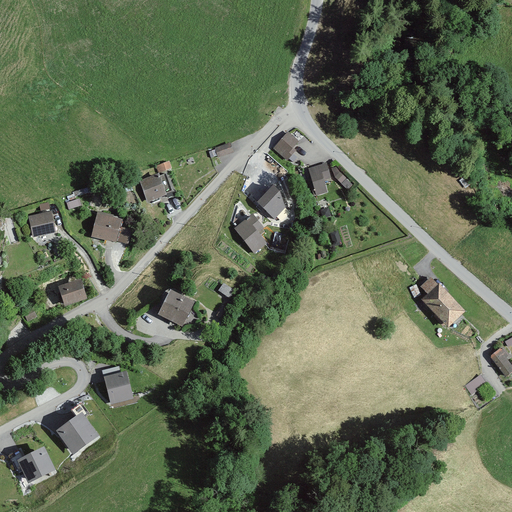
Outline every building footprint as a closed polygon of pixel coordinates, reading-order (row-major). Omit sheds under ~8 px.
[(298,141),(288,133),(275,148),(287,159),(295,150),(292,148),(298,141)] [(230,142),(215,147),(218,156),(233,150),(230,142)] [(326,165),(310,169),(317,194),(327,191),(323,179),(329,177),(326,165)] [(163,172),(136,182),(143,202),(170,192),(163,172)] [(279,192),(274,187),(260,202),(275,216),(284,207),(279,192)] [(50,214),(31,217),(35,235),(53,231),(50,214)] [(124,220),(98,214),(92,238),(118,244),(124,220)] [(253,216),(237,228),(254,251),(265,242),(257,232),(262,228),(253,216)] [(430,294),(424,299),(448,325),(463,311),(432,279),(423,287),(430,294)] [(80,280),(61,287),(67,304),(86,297),(80,280)] [(193,302),(172,291),(160,314),(182,324),(193,302)] [(501,349),(492,356),(506,375),(511,370),(511,366),(505,358),(507,356),(501,349)] [(132,398),(125,374),(105,379),(111,403),(132,398)] [(486,384),(480,376),(466,386),(472,394),(486,384)] [(97,436),(81,415),(59,431),(74,452),(97,436)] [(53,470),(43,449),(20,461),(30,481),(53,470)]
